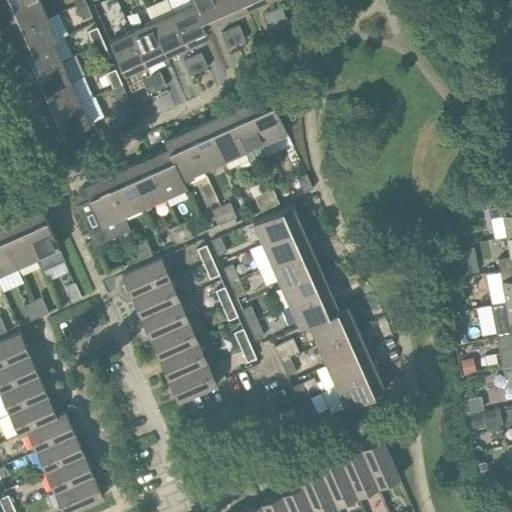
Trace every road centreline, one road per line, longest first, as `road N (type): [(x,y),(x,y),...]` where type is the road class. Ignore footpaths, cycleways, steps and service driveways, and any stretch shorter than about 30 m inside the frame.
road 1 (residential): [(191,504),(51,181),(124,150),(129,133),(236,86),(243,71),(306,44)]
road 2 (residential): [(412,407),(390,311),(318,180),(306,44)]
road 3 (residential): [(191,504),(412,407)]
